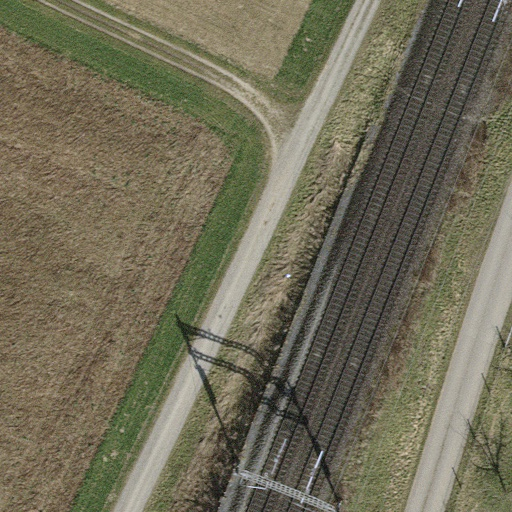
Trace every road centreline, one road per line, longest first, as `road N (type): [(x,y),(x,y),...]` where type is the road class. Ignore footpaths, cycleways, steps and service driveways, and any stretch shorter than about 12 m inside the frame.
road 1 (track): [(368,0),(125,511)]
road 2 (track): [(58,0),(257,96),(297,149)]
road 3 (unclassified): [(511,244),(422,511)]
